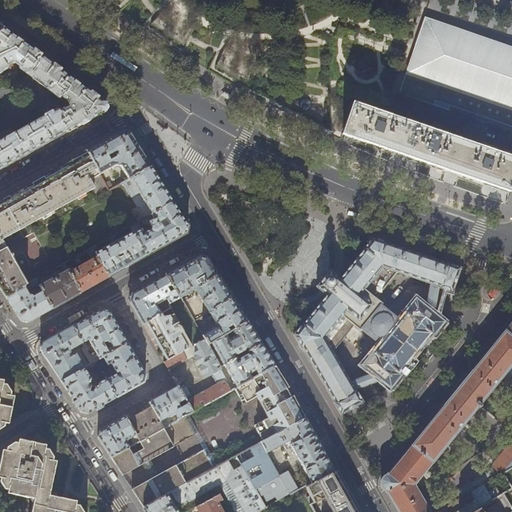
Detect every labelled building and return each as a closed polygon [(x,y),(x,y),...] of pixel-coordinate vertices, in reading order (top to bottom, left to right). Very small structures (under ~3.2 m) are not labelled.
[(511,52),(425,22),(399,96),(447,112),(449,107),(511,128),(511,52)] [(0,169),(14,162),(42,147),(77,127),(105,111),(105,104),(93,95),(78,84),(64,73),(56,68),(46,60),(29,47),(10,33),(4,29),(0,31),(0,169)] [(511,160),(354,105),(343,133),(375,144),(428,163),(484,182),(510,191),(510,190),(511,191),(511,188),(511,160)] [(86,150),(88,152),(97,169),(100,175),(117,165),(121,166),(129,179),(151,167),(140,149),(130,132),(122,130),(109,138),(86,150)] [(87,175),(97,169),(88,152),(73,161),(67,164),(68,166),(45,179),(44,177),(41,179),(32,184),(33,186),(17,195),(10,199),(9,197),(2,200),(20,231),(95,189),(87,175)] [(162,184),(151,167),(129,179),(123,183),(132,197),(139,193),(152,215),(173,202),(162,184)] [(2,240),(20,231),(2,200),(0,201),(0,286),(2,290),(7,297),(28,285),(2,240)] [(173,202),(152,215),(144,219),(147,224),(150,223),(152,227),(152,228),(152,230),(149,229),(144,233),(138,223),(130,227),(133,232),(146,256),(170,243),(172,241),(187,233),(188,226),(173,202)] [(139,222),(144,219),(137,207),(132,210),(139,222)] [(133,232),(96,253),(109,277),(115,273),(136,262),(146,256),(133,232)] [(361,401),(356,392),(356,391),(355,390),(380,381),(390,389),(396,381),(402,375),(399,373),(431,334),(433,336),(444,322),(442,321),(434,315),(439,288),(440,288),(440,287),(452,292),(456,281),(458,274),(460,269),(458,268),(446,263),(446,265),(416,254),(387,244),(387,243),(373,238),(340,278),(330,270),(329,271),(330,272),(327,275),(326,274),(326,275),(326,276),(321,282),(320,282),(320,283),(318,286),(317,285),(316,287),(327,295),(294,335),(301,349),(302,348),(317,374),(341,415),(343,414),(344,413),(347,411),(348,411),(352,409),(356,407),(361,404),(363,403),(361,400),(361,401)] [(96,253),(95,251),(93,248),(87,252),(92,260),(70,273),(81,293),(94,285),(109,277),(96,253)] [(177,268),(165,274),(177,295),(179,298),(181,297),(195,289),(219,275),(212,264),(207,256),(200,255),(177,268)] [(74,259),(65,264),(68,269),(77,264),(74,259)] [(70,273),(68,269),(65,264),(62,266),(65,272),(40,286),(43,292),(52,309),(65,302),(81,293),(70,273)] [(177,295),(165,274),(146,285),(131,293),(129,300),(137,313),(143,324),(146,322),(161,314),(157,305),(167,299),(177,295)] [(225,284),(219,275),(195,289),(198,294),(196,296),(197,299),(200,297),(209,312),(233,297),(225,284)] [(37,280),(28,285),(7,297),(14,307),(23,321),(29,322),(36,318),(52,309),(43,292),(35,296),(33,295),(32,294),(30,295),(28,292),(40,285),(37,280)] [(202,335),(181,297),(179,298),(173,301),(169,304),(171,308),(163,312),(161,314),(146,322),(154,336),(167,360),(183,351),(193,346),(205,339),(202,335)] [(246,318),(233,297),(209,312),(211,316),(209,317),(208,317),(210,320),(213,318),(218,327),(216,328),(215,327),(204,334),(202,335),(205,339),(208,345),(212,342),(226,333),(232,330),(247,321),(246,318)] [(169,304),(168,303),(161,308),(163,312),(171,308),(169,304)] [(123,336),(110,311),(102,309),(83,320),(72,326),(83,344),(87,351),(89,350),(85,342),(89,340),(95,352),(89,355),(93,363),(95,362),(103,357),(127,343),(123,336)] [(254,332),(247,321),(232,330),(235,334),(229,338),(226,333),(212,342),(224,364),(236,358),(234,355),(237,353),(238,353),(243,350),(244,349),(248,347),(249,350),(262,344),(254,332)] [(511,321),(468,377),(448,401),(445,405),(391,470),(385,478),(381,483),(398,511),(429,511),(414,486),(511,364),(511,440),(490,466),(494,469),(455,492),(460,500),(471,493),(483,486),(497,477),(511,459),(511,321)] [(83,344),(72,326),(54,337),(43,343),(40,350),(49,364),(61,381),(84,368),(76,354),(73,356),(70,351),(83,344)] [(220,367),(208,345),(205,339),(193,346),(197,354),(195,355),(206,376),(211,373),(217,385),(193,399),(186,387),(185,388),(183,386),(179,388),(186,399),(188,404),(193,412),(232,390),(219,367),(220,367)] [(127,343),(103,357),(108,365),(111,364),(116,373),(106,380),(116,398),(128,391),(143,382),(146,375),(138,362),(127,343)] [(268,354),(262,344),(249,350),(251,353),(247,356),(246,355),(242,358),(242,359),(238,361),(236,358),(224,364),(237,387),(253,378),(250,373),(256,370),(258,372),(255,373),(257,376),(275,366),(268,354)] [(187,359),(183,351),(167,360),(164,362),(168,370),(187,359)] [(95,362),(93,363),(84,368),(61,381),(76,404),(81,412),(88,413),(116,398),(106,380),(98,384),(98,386),(95,388),(94,392),(92,393),(90,392),(90,391),(91,387),(89,384),(90,383),(91,379),(86,371),(90,371),(98,366),(95,362)] [(280,374),(275,366),(257,376),(253,378),(237,387),(234,389),(243,405),(257,397),(263,409),(269,418),(255,426),(263,442),(306,418),(302,413),(299,406),(296,407),(290,397),(281,380),(283,379),(280,374)] [(0,429),(4,427),(5,423),(9,424),(14,397),(11,396),(12,392),(7,385),(3,384),(4,380),(0,379),(0,429)] [(193,412),(188,404),(181,408),(179,404),(186,399),(179,388),(178,386),(161,395),(149,402),(152,407),(164,428),(169,426),(165,419),(170,416),(171,418),(176,415),(179,420),(185,416),(193,412)] [(130,420),(128,421),(140,442),(164,428),(152,407),(130,420)] [(136,444),(140,442),(128,421),(125,416),(117,420),(99,430),(98,437),(102,444),(111,458),(129,447),(127,443),(128,440),(132,438),(136,444)] [(196,435),(185,416),(179,420),(169,426),(164,428),(140,442),(136,444),(129,447),(111,458),(116,465),(119,463),(123,471),(125,474),(143,464),(147,473),(151,479),(135,488),(139,495),(141,499),(139,501),(144,508),(215,469),(204,450),(158,475),(154,468),(150,460),(196,435)] [(320,445),(306,418),(263,442),(244,452),(236,457),(265,508),(298,490),(288,471),(280,476),(267,453),(289,441),(312,483),(334,471),(320,445)] [(3,450),(0,463),(0,477),(1,478),(0,480),(0,481),(5,489),(8,490),(8,494),(34,499),(31,511),(83,511),(79,505),(76,505),(77,501),(49,496),(57,461),(53,460),(54,457),(49,449),(45,449),(46,445),(19,439),(18,443),(15,442),(11,444),(7,447),(6,451),(3,450)] [(188,501),(219,484),(234,511),(258,511),(265,508),(236,457),(215,469),(144,508),(146,511),(178,511),(169,499),(174,496),(176,500),(181,504),(188,500),(188,501)] [(511,511),(511,468),(503,474),(511,488),(503,495),(511,509),(511,511)] [(360,511),(352,496),(337,469),(334,471),(312,483),(306,487),(314,503),(327,496),(332,495),(333,498),(329,500),(335,511),(337,511),(342,510),(343,511),(360,511)] [(492,500),(483,486),(471,493),(477,503),(465,510),(464,511),(462,509),(456,511),(474,511),(481,508),(481,507),(491,501),(492,500)] [(198,511),(223,511),(218,502),(222,500),(220,495),(196,508),(198,511)] [(492,501),(491,501),(481,507),(481,508),(474,511),(511,511),(511,509),(503,495),(492,501)]
